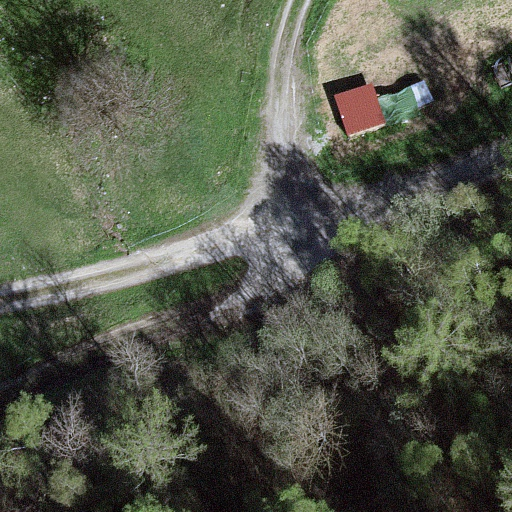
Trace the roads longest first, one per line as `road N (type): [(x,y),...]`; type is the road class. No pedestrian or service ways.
road 1 (track): [(0,395),(80,353),(249,297),(265,280),(260,235),(272,57),(302,0)]
road 2 (track): [(511,157),(452,189),(0,303)]
